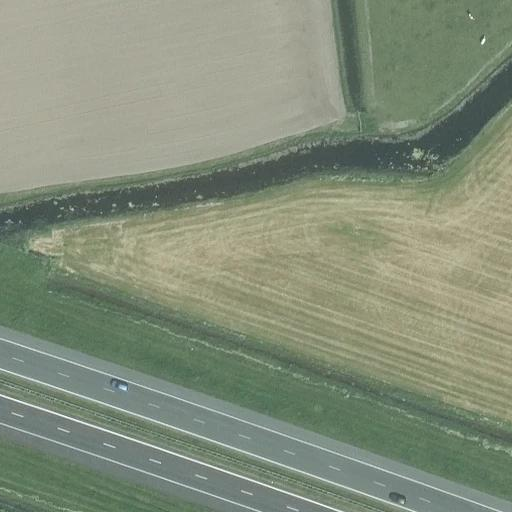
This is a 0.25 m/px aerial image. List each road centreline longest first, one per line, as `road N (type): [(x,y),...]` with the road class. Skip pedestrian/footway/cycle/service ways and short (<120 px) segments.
road 1 (motorway): [(456,511),(0,355)]
road 2 (motorway): [(0,409),(301,511)]
